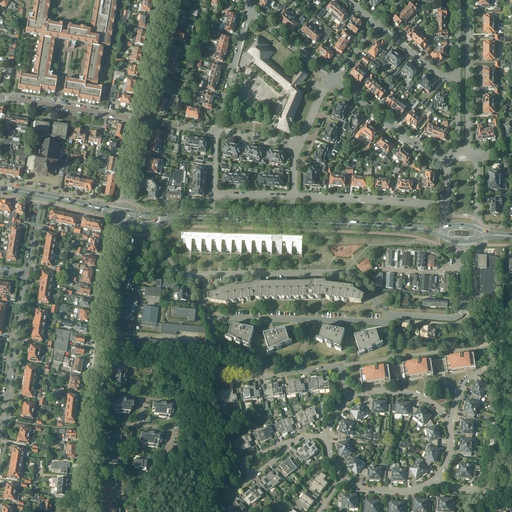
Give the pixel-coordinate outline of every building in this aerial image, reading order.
[(11,8),(12,6),(2,0),(0,3),(0,4),(6,8),(7,6),(11,8)] [(37,35),(41,36),(43,23),(46,24),(46,21),(44,21),(45,18),(46,18),(46,17),(48,10),(46,9),(47,4),(49,4),(49,3),(49,0),(34,0),(34,5),(33,4),(32,11),(33,11),(32,16),(29,16),(28,19),(28,21),(27,29),(26,29),(25,32),(26,32),(26,33),(30,34),(31,34),(31,32),(37,33),(36,35),(37,35)] [(96,0),(97,2),(96,2),(95,9),(94,15),(93,21),(93,22),(92,27),(91,31),(96,32),(94,44),(99,45),(108,46),(108,43),(109,43),(110,37),(111,31),(112,24),(113,18),(113,19),(113,18),(114,12),(114,11),(115,6),(116,0),(96,0)] [(275,4),(271,2),(266,0),(260,0),(260,1),(260,2),(260,3),(260,4),(261,5),(264,6),(263,7),(268,9),(269,6),(273,8),(275,4)] [(329,11),(332,13),(338,6),(335,4),(334,4),(332,2),(326,10),(328,11),(329,11)] [(408,6),(414,13),(415,12),(416,13),(418,11),(417,10),(419,8),(416,4),(415,4),(413,2),(408,6)] [(332,13),(337,18),(343,10),(341,8),(339,6),(338,6),(332,13)] [(414,13),(408,6),(407,7),(408,8),(403,12),(410,18),(415,13),(414,13)] [(320,19),(326,12),(323,9),(317,17),(320,19)] [(282,23),(283,24),(290,15),(284,10),(282,14),(278,19),(278,20),(280,22),(282,23)] [(342,22),(346,18),(348,15),(345,13),(346,12),(343,10),(337,18),(336,19),(341,23),(336,29),(339,31),(340,30),(343,27),(345,24),(342,22)] [(176,18),(186,20),(188,20),(189,13),(178,11),(178,12),(177,13),(176,14),(177,15),(176,18)] [(228,16),(227,19),(236,21),(235,21),(236,18),(235,16),(234,16),(234,14),(232,14),(232,13),(226,12),(225,16),(228,16)] [(287,27),(288,28),(294,20),(291,18),(293,16),(292,16),(294,14),(292,12),(290,15),(283,24),(285,26),(286,27),(287,27)] [(410,18),(403,12),(400,15),(398,14),(398,15),(404,22),(405,23),(410,18)] [(353,24),(359,29),(363,24),(357,19),(354,17),(352,15),(348,20),(351,22),(353,20),(355,22),(353,24)] [(404,22),(398,15),(393,20),(395,22),(395,23),(399,26),(404,22)] [(483,20),(483,25),(495,25),(495,21),(498,21),(498,17),(492,17),(492,15),(486,15),(486,16),(487,16),(487,17),(484,17),(484,20),(483,20)] [(185,22),(186,20),(176,18),(176,21),(175,22),(175,23),(175,24),(175,25),(184,27),(184,26),(187,26),(187,23),(185,22)] [(225,24),(234,27),(235,24),(236,24),(236,22),(235,22),(236,21),(227,19),(224,18),(224,21),(223,21),(222,24),(223,24),(225,24)] [(294,20),(288,28),(289,29),(290,30),(290,31),(292,32),(300,23),(302,24),(305,20),(303,18),(302,21),(300,19),(297,23),(294,20)] [(43,23),(41,36),(41,38),(52,40),(54,40),(54,39),(60,40),(60,39),(62,30),(63,28),(62,27),(62,26),(55,25),(49,25),(48,24),(47,24),(46,24),(43,23)] [(234,27),(225,24),(223,24),(222,30),(232,33),(233,31),(233,30),(234,30),(234,28),(234,27)] [(306,35),(312,28),(307,24),(301,31),(302,31),(302,32),(303,33),(304,33),(306,35)] [(359,29),(353,24),(352,26),(351,25),(350,25),(349,24),(347,27),(350,28),(349,28),(356,34),(357,33),(358,33),(359,31),(360,29),(359,29)] [(495,25),(483,25),(483,29),(484,29),(484,33),(487,33),(487,34),(486,34),(492,34),(492,33),(495,33),(495,25)] [(318,30),(314,26),(312,28),(306,35),(309,37),(310,38),(311,39),(318,30)] [(75,43),(88,45),(88,46),(90,46),(99,47),(99,45),(94,44),(96,32),(91,31),(91,32),(83,30),(68,27),(68,29),(67,28),(67,31),(68,31),(66,40),(67,40),(66,42),(67,42),(66,46),(66,47),(68,48),(68,42),(72,42),(72,43),(72,45),(71,45),(71,48),(74,49),(75,45),(74,45),(75,43)] [(344,36),(342,39),(349,44),(349,43),(350,43),(351,42),(351,41),(352,39),(352,38),(347,35),(348,34),(345,32),(347,30),(345,28),(343,27),(340,30),(343,32),(342,34),(344,36)] [(311,39),(314,41),(314,42),(315,42),(316,43),(322,36),(323,34),(320,32),(321,31),(322,29),(320,28),(319,30),(318,30),(311,39)] [(135,31),(133,37),(145,39),(145,37),(146,36),(146,34),(146,33),(142,32),(142,30),(137,29),(136,31),(135,31)] [(407,36),(412,40),(419,33),(413,29),(412,30),(411,30),(408,34),(407,35),(408,35),(407,36)] [(448,29),(446,29),(446,31),(439,31),(439,38),(444,38),(444,37),(448,37),(448,29)] [(218,36),(217,41),(228,44),(227,44),(229,38),(221,36),(221,34),(215,32),(209,30),(208,33),(214,35),(218,36)] [(172,39),(172,40),(183,42),(183,41),(185,42),(186,38),(185,37),(186,34),(184,34),(184,33),(177,32),(174,32),(173,36),(172,36),(172,38),(172,39)] [(417,46),(424,37),(419,33),(412,40),(413,41),(413,40),(418,44),(417,46)] [(144,42),(145,39),(133,37),(132,43),(143,46),(144,45),(144,44),(145,43),(144,42)] [(427,51),(429,48),(431,47),(432,44),(429,42),(429,43),(423,38),(424,38),(424,37),(417,46),(423,50),(424,49),(427,51)] [(41,38),(40,38),(39,42),(41,42),(40,48),(38,48),(37,56),(38,57),(37,62),(36,62),(35,71),(36,71),(36,74),(35,74),(37,74),(48,76),(48,74),(54,40),(52,40),(41,38)] [(301,97),(302,95),(300,93),(297,90),(297,89),(296,89),(308,75),(301,70),(292,81),(290,80),(291,79),(268,60),(267,61),(266,60),(272,52),(266,48),(268,46),(258,38),(244,54),(284,87),(285,86),(286,88),(285,89),(292,95),(282,119),(280,119),(280,121),(281,121),(279,126),(278,127),(290,132),(294,123),(293,123),(292,123),(293,120),(302,97),(301,97)] [(483,47),(483,51),(496,51),(496,48),(498,48),(498,42),(500,42),(505,42),(505,38),(495,38),(495,41),(495,43),(492,43),(492,42),(486,42),(487,42),(487,43),(484,43),(484,47),(483,47)] [(342,39),(338,44),(345,49),(346,48),(347,47),(347,46),(349,44),(342,39)] [(215,47),(226,50),(227,47),(228,47),(228,45),(228,44),(217,41),(215,47)] [(376,42),(372,47),(379,52),(386,43),(383,41),(382,43),(380,42),(379,44),(376,42)] [(345,49),(338,44),(334,49),(342,55),(343,52),(344,51),(345,50),(345,49)] [(321,55),(322,56),(327,49),(328,48),(325,46),(324,46),(322,45),(316,52),(318,54),(319,53),(319,54),(320,54),(321,55)] [(90,46),(88,46),(83,80),(82,82),(86,82),(95,84),(95,81),(97,81),(97,80),(98,73),(98,72),(97,72),(98,66),(99,67),(99,66),(101,59),(101,58),(99,58),(100,52),(102,52),(102,48),(99,47),(90,46)] [(170,49),(170,53),(180,55),(180,54),(179,54),(180,48),(171,46),(170,47),(170,48),(170,49)] [(438,50),(442,61),(444,60),(444,61),(445,60),(447,59),(447,58),(448,57),(446,53),(448,52),(446,48),(445,48),(444,46),(441,48),(440,46),(437,48),(438,50)] [(215,47),(214,53),(224,56),(225,55),(226,53),(225,53),(226,50),(215,47)] [(379,52),(372,47),(368,53),(375,58),(379,52)] [(327,49),(322,56),(323,57),(324,58),(325,58),(324,59),(328,62),(333,55),(338,59),(340,57),(328,48),(327,49)] [(387,57),(392,62),(398,54),(395,51),(395,52),(393,50),(387,57)] [(437,62),(438,63),(440,62),(441,62),(442,61),(438,50),(435,51),(436,53),(431,55),(433,59),(434,58),(436,63),(437,62)] [(496,60),(496,61),(498,61),(498,55),(496,55),(496,51),(483,51),(483,56),(484,56),(484,60),(487,60),(486,60),(486,61),(492,61),(492,60),(496,60)] [(168,58),(168,60),(177,62),(178,57),(179,57),(180,55),(170,53),(169,55),(168,56),(168,57),(168,58)] [(224,56),(214,53),(212,59),(222,62),(224,56)] [(398,54),(392,62),(390,64),(396,68),(403,59),(401,58),(402,57),(398,54)] [(167,64),(166,67),(177,69),(177,66),(176,65),(177,62),(168,60),(168,61),(167,61),(167,63),(167,64)] [(355,79),(361,72),(358,69),(361,65),(359,63),(351,74),(355,77),(355,78),(355,79)] [(404,73),(407,75),(414,67),(413,67),(413,66),(412,65),(411,65),(408,63),(402,71),(401,72),(403,74),(404,73)] [(209,65),(208,71),(220,74),(220,73),(219,73),(221,68),(209,65)] [(129,66),(128,75),(137,77),(137,76),(138,75),(138,73),(137,73),(138,68),(129,66)] [(176,71),(177,69),(166,67),(166,70),(165,70),(165,72),(165,73),(174,75),(175,71),(176,71)] [(412,81),(419,72),(416,69),(416,68),(415,67),(414,68),(414,67),(407,75),(406,76),(409,79),(408,80),(411,82),(411,81),(412,81)] [(483,78),(495,78),(495,70),(492,70),(492,69),(485,69),(487,69),(487,70),(484,70),(484,73),(483,73),(483,78)] [(207,76),(218,79),(218,78),(218,77),(219,77),(220,77),(220,75),(219,74),(220,74),(208,71),(207,76)] [(361,72),(355,79),(358,82),(359,81),(360,82),(364,78),(366,75),(361,72)] [(48,76),(37,74),(37,78),(27,77),(27,75),(21,74),(18,74),(17,79),(20,80),(18,90),(22,90),(23,89),(29,90),(28,91),(32,92),(36,93),(37,93),(37,91),(40,92),(40,90),(44,91),(45,90),(50,91),(50,92),(51,92),(55,93),(55,92),(56,92),(56,89),(55,89),(57,81),(56,80),(57,79),(51,78),(52,74),(48,74),(48,76)] [(123,76),(114,75),(112,83),(115,84),(116,78),(119,79),(123,79),(123,76)] [(419,84),(424,88),(430,80),(424,75),(422,78),(423,79),(419,84)] [(208,83),(212,84),(217,85),(217,84),(218,83),(217,82),(217,81),(217,80),(218,80),(218,79),(207,76),(205,82),(208,83)] [(495,82),(495,78),(483,78),(483,83),(484,83),(484,86),(486,86),(486,87),(485,87),(485,88),(492,88),(492,86),(495,86),(495,88),(494,88),(494,91),(500,91),(500,88),(497,88),(497,82),(495,82)] [(104,93),(105,88),(101,87),(95,86),(95,88),(85,86),(86,82),(82,82),(83,80),(79,79),(79,82),(73,81),(71,81),(72,79),(66,79),(66,80),(66,82),(64,90),(63,90),(63,93),(64,93),(64,94),(68,95),(68,94),(74,94),(74,96),(75,96),(78,97),(77,98),(78,98),(81,99),(80,100),(81,100),(88,101),(89,102),(89,100),(93,101),(95,101),(95,102),(95,103),(99,103),(101,93),(104,94),(104,93)] [(162,86),(172,88),(175,89),(176,82),(173,81),(167,80),(164,79),(163,82),(162,83),(162,84),(162,85),(162,86)] [(371,79),(369,83),(365,87),(371,91),(380,79),(376,83),(371,79)] [(372,93),(375,96),(381,88),(382,88),(378,85),(382,81),(380,79),(371,91),(373,93),(372,93)] [(430,80),(424,88),(429,92),(434,87),(435,88),(437,85),(430,80)] [(208,92),(209,89),(214,91),(216,86),(217,85),(212,84),(208,83),(205,82),(204,81),(202,88),(205,88),(204,91),(208,92)] [(134,87),(126,85),(123,85),(122,91),(125,92),(133,93),(133,92),(134,92),(135,91),(134,90),(134,89),(134,87)] [(170,95),(172,88),(162,86),(161,87),(160,89),(161,89),(161,90),(161,92),(164,93),(170,95)] [(381,88),(375,96),(380,100),(386,93),(381,88)] [(111,92),(110,99),(117,100),(117,99),(119,99),(120,94),(118,94),(117,94),(114,94),(115,92),(111,92)] [(438,100),(438,102),(448,102),(448,94),(447,93),(447,92),(446,92),(445,93),(445,94),(444,94),(444,95),(443,95),(437,95),(436,95),(436,96),(436,97),(436,98),(436,99),(436,100),(438,100)] [(206,95),(205,101),(213,103),(214,102),(215,101),(214,100),(214,99),(214,97),(206,95)] [(483,105),(495,105),(495,97),(492,97),(492,95),(485,95),(485,96),(486,96),(486,97),(484,97),(484,100),(483,100),(483,105)] [(132,98),(121,96),(120,103),(126,104),(126,106),(130,107),(130,105),(131,105),(132,98)] [(390,108),(397,100),(396,100),(396,101),(391,97),(385,104),(390,108)] [(397,100),(390,108),(393,110),(396,112),(401,104),(403,102),(399,98),(397,100)] [(158,101),(157,105),(166,107),(166,104),(168,105),(169,102),(167,101),(167,100),(159,99),(159,101),(158,101)] [(213,103),(205,101),(201,100),(200,103),(204,103),(203,108),(211,110),(212,109),(212,108),(213,107),(212,106),(213,103)] [(417,100),(415,103),(409,111),(411,113),(413,111),(420,103),(420,102),(417,100)] [(409,111),(415,103),(412,101),(408,106),(408,107),(406,109),(409,111)] [(345,111),(348,112),(350,106),(343,103),(343,104),(340,102),(339,104),(339,105),(337,110),(344,113),(345,111)] [(448,102),(438,102),(438,104),(436,104),(434,105),(434,107),(437,109),(443,109),(444,109),(444,110),(444,111),(445,111),(445,112),(446,112),(447,111),(448,110),(448,109),(448,102)] [(191,118),(192,118),(193,109),(187,108),(188,103),(185,103),(184,108),(187,109),(186,116),(188,117),(189,118),(190,118),(191,118)] [(400,116),(406,109),(408,107),(406,105),(404,106),(401,104),(396,112),(400,116)] [(165,110),(166,107),(157,105),(156,109),(157,109),(156,112),(164,114),(164,113),(166,114),(167,111),(165,110)] [(495,105),(483,105),(483,109),(484,109),(484,113),(486,113),(486,114),(485,114),(492,114),(492,113),(495,113),(495,105)] [(432,113),(433,114),(435,111),(429,106),(427,109),(432,114),(432,113)] [(427,109),(424,107),(423,109),(425,111),(428,113),(426,116),(427,116),(425,118),(428,119),(429,117),(432,114),(427,109)] [(199,110),(193,109),(192,118),(194,118),(195,119),(196,119),(197,119),(198,119),(198,117),(201,117),(202,112),(202,111),(199,111),(199,110)] [(348,127),(349,124),(345,122),(346,119),(343,117),(344,113),(337,110),(335,109),(335,111),(334,111),(334,112),(332,116),(340,120),(339,120),(340,120),(341,120),(340,121),(344,122),(343,125),(348,127)] [(407,122),(410,125),(416,117),(414,115),(415,113),(413,111),(411,113),(406,120),(407,121),(407,122)] [(353,126),(355,128),(356,129),(364,118),(363,117),(362,116),(359,114),(353,122),(355,124),(353,126)] [(416,117),(410,125),(411,124),(412,125),(414,127),(416,124),(419,126),(425,118),(422,115),(419,119),(416,117)] [(486,130),(487,139),(491,138),(492,140),(495,140),(495,138),(494,129),(498,129),(497,123),(497,118),(492,118),(493,118),(493,124),(493,129),(486,130)] [(115,124),(114,126),(115,127),(117,127),(116,130),(124,132),(125,129),(125,128),(125,126),(123,126),(123,125),(118,124),(119,121),(115,121),(115,124)] [(34,137),(45,139),(46,139),(46,133),(48,133),(48,131),(47,130),(48,125),(48,124),(37,122),(37,123),(34,137)] [(364,135),(366,136),(372,129),(367,124),(360,133),(363,136),(364,135)] [(53,125),(51,136),(57,137),(57,139),(59,139),(60,138),(65,139),(66,139),(68,128),(67,128),(53,125)] [(328,130),(327,132),(335,135),(337,132),(338,133),(340,128),(334,125),(333,126),(330,125),(330,127),(329,127),(328,129),(328,130)] [(432,136),(435,127),(429,125),(427,129),(426,131),(424,134),(429,135),(428,136),(431,137),(431,136),(432,136)] [(481,140),(483,140),(484,141),(485,141),(486,141),(486,140),(487,140),(487,139),(486,130),(480,130),(480,129),(484,129),(484,125),(478,125),(477,139),(481,139),(481,140)] [(438,138),(441,129),(435,127),(432,136),(434,137),(434,138),(437,139),(437,138),(438,138)] [(70,136),(68,144),(72,144),(72,139),(75,140),(78,140),(80,130),(79,130),(78,129),(77,129),(76,129),(75,129),(75,131),(73,131),(73,136),(70,136)] [(378,133),(372,129),(366,136),(370,139),(369,140),(371,142),(378,133)] [(441,129),(438,138),(439,139),(442,139),(442,140),(446,140),(446,139),(447,139),(447,135),(447,134),(447,131),(443,130),(441,129)] [(153,131),(151,138),(161,140),(162,133),(153,131)] [(335,135),(327,132),(326,131),(325,133),(324,133),(324,135),(324,136),(323,138),(335,144),(334,147),(338,149),(340,146),(335,144),(336,141),(338,137),(335,135)] [(188,147),(188,151),(187,153),(190,154),(191,148),(191,143),(192,143),(193,138),(184,137),(183,140),(185,141),(184,147),(188,147)] [(150,145),(159,146),(161,147),(162,140),(161,140),(151,138),(150,145)] [(197,158),(198,152),(200,139),(193,138),(192,143),(191,143),(191,148),(190,154),(189,157),(197,158)] [(381,151),(382,150),(388,142),(385,139),(384,140),(382,138),(376,147),(381,151)] [(107,139),(106,141),(112,142),(111,146),(110,153),(114,153),(115,152),(119,153),(120,148),(117,148),(118,143),(114,142),(114,143),(112,142),(113,140),(110,139),(107,139)] [(33,167),(33,170),(35,170),(35,174),(37,174),(41,175),(42,175),(42,176),(46,177),(46,176),(47,176),(47,175),(51,176),(53,177),(54,173),(56,174),(56,171),(58,158),(59,155),(56,155),(58,144),(56,143),(43,141),(40,141),(38,152),(36,152),(36,154),(34,167),(33,167)] [(388,142),(382,150),(385,152),(383,155),(386,157),(393,147),(391,145),(392,144),(388,142)] [(227,156),(231,157),(231,156),(233,144),(230,143),(229,144),(226,144),(226,146),(224,146),(223,151),(223,155),(227,156)] [(236,144),(233,144),(231,156),(237,157),(237,155),(237,156),(238,153),(240,153),(240,148),(239,148),(239,146),(236,145),(236,144)] [(158,154),(159,146),(150,145),(148,152),(158,154)] [(318,152),(318,153),(326,157),(328,153),(332,155),(334,151),(337,152),(338,149),(334,147),(332,150),(324,147),(321,146),(320,150),(319,150),(318,152)] [(247,159),(253,160),(255,147),(252,147),(251,148),(248,147),(248,150),(246,149),(245,154),(247,155),(247,157),(247,159)] [(255,147),(253,160),(259,161),(259,159),(260,159),(260,157),(262,157),(263,152),(261,152),(261,149),(258,149),(258,148),(255,147)] [(18,149),(17,156),(26,158),(27,153),(23,153),(23,150),(18,149)] [(401,161),(407,153),(404,150),(403,151),(399,149),(396,153),(394,156),(401,161)] [(275,163),(277,151),(274,150),(274,151),(270,151),(270,153),(268,153),(268,158),(269,158),(269,161),(269,162),(275,163)] [(277,151),(275,163),(281,164),(282,163),(282,160),(284,160),(285,155),(283,155),(283,153),(280,152),(280,151),(277,151)] [(326,157),(318,153),(317,153),(316,155),(315,155),(314,156),(315,157),(314,160),(325,165),(326,161),(325,160),(326,157)] [(407,153),(401,161),(408,166),(413,159),(410,156),(410,155),(407,153)] [(109,158),(107,165),(115,166),(116,163),(117,163),(118,160),(117,160),(117,159),(109,158)] [(148,164),(148,165),(160,167),(161,162),(156,161),(156,159),(153,159),(153,160),(149,159),(149,160),(148,160),(147,164),(148,164)] [(418,167),(418,175),(421,175),(424,175),(424,179),(436,180),(437,176),(435,175),(436,173),(435,173),(435,171),(432,171),(426,170),(426,167),(426,164),(424,164),(419,162),(417,167),(418,167)] [(98,169),(98,172),(104,173),(106,173),(107,172),(114,173),(115,173),(116,170),(115,170),(115,166),(107,165),(105,164),(104,170),(98,169)] [(160,167),(148,165),(147,172),(159,175),(160,172),(163,172),(163,168),(162,167),(160,167)] [(488,180),(502,180),(502,170),(501,170),(501,166),(498,166),(497,166),(497,168),(498,168),(498,171),(496,171),(493,171),(493,172),(489,172),(489,176),(488,176),(488,180)] [(308,173),(308,174),(317,178),(320,171),(310,167),(309,171),(308,171),(308,172),(308,173)] [(346,175),(346,173),(349,174),(350,168),(346,168),(346,172),(342,172),(343,176),(338,176),(338,186),(342,187),(342,186),(345,186),(345,184),(346,179),(345,179),(346,175)] [(360,177),(360,188),(364,188),(364,187),(367,187),(367,185),(368,180),(367,180),(368,176),(368,175),(371,175),(372,169),(368,169),(368,172),(364,172),(364,177),(360,177)] [(168,181),(167,181),(165,195),(165,198),(169,198),(168,200),(176,200),(176,201),(179,201),(179,200),(180,201),(181,181),(184,181),(185,171),(172,170),(171,175),(170,179),(169,179),(168,181)] [(233,184),(234,174),(229,173),(229,171),(226,170),(225,174),(225,181),(226,181),(226,184),(229,184),(230,185),(232,185),(232,184),(233,184)] [(233,184),(240,185),(241,174),(234,174),(233,184)] [(246,175),(241,174),(240,185),(241,185),(243,186),(244,185),(247,185),(247,183),(248,183),(249,176),(246,176),(246,175)] [(317,178),(308,174),(307,175),(306,175),(306,178),(305,178),(305,185),(310,185),(311,185),(317,185),(317,186),(317,185),(321,186),(321,185),(320,185),(320,182),(317,182),(317,178)] [(67,175),(65,185),(67,185),(68,185),(69,186),(68,186),(71,187),(72,186),(72,187),(74,178),(70,177),(70,176),(67,175)] [(355,187),(360,188),(360,177),(356,177),(356,176),(353,175),(353,180),(352,180),(352,184),(352,186),(355,187)] [(74,178),(72,187),(73,187),(72,187),(73,188),(73,187),(75,187),(75,188),(77,188),(78,188),(80,180),(80,177),(75,176),(74,178)] [(108,176),(107,183),(115,184),(116,177),(108,176)] [(266,186),(267,176),(263,176),(259,176),(259,183),(260,183),(259,185),(263,185),(264,186),(265,186),(266,186)] [(266,186),(274,186),(275,177),(267,176),(266,186)] [(378,190),(382,190),(383,180),(378,179),(378,176),(375,176),(374,186),(374,188),(378,188),(378,190)] [(277,177),(275,177),(274,186),(275,186),(275,187),(277,187),(278,186),(281,187),(281,184),(283,184),(283,177),(277,177)] [(144,188),(153,182),(152,181),(152,179),(146,178),(146,179),(142,179),(142,180),(141,180),(141,183),(141,184),(142,184),(142,188),(144,188)] [(387,180),(383,180),(382,190),(386,190),(386,189),(389,189),(389,187),(391,187),(391,188),(392,178),(388,178),(388,180),(387,180)] [(401,191),(405,191),(406,180),(402,180),(402,179),(397,179),(397,190),(401,190),(401,191)] [(436,184),(436,180),(424,179),(423,183),(423,187),(425,188),(433,188),(433,186),(434,186),(435,184),(436,184)] [(85,181),(83,189),(84,189),(85,190),(86,191),(87,190),(88,190),(91,191),(93,182),(89,181),(85,180),(85,181)] [(412,188),(414,188),(413,189),(414,189),(414,182),(413,182),(413,181),(406,180),(405,191),(409,192),(409,190),(412,191),(412,188)] [(502,180),(488,180),(488,185),(489,185),(489,188),(492,188),(492,189),(490,189),(490,190),(496,190),(496,192),(496,193),(501,193),(501,191),(504,191),(504,180),(502,180)] [(147,191),(148,194),(156,188),(153,182),(144,188),(145,188),(145,189),(145,190),(146,191),(147,191)] [(157,187),(156,188),(148,194),(148,197),(152,197),(151,198),(152,198),(152,199),(156,200),(156,199),(157,199),(157,195),(159,195),(159,189),(157,187)] [(104,189),(103,195),(113,197),(114,191),(106,189),(104,189)] [(492,214),(494,214),(494,215),(495,215),(495,216),(496,216),(496,215),(497,215),(497,214),(499,214),(499,206),(506,206),(506,199),(507,199),(507,195),(506,195),(506,193),(506,192),(503,192),(503,195),(501,195),(501,199),(502,199),(502,200),(499,200),(492,200),(489,200),(488,200),(488,204),(489,203),(489,204),(491,204),(491,213),(492,213),(492,214)] [(17,211),(16,214),(17,214),(23,215),(24,214),(25,211),(24,211),(25,206),(25,205),(21,204),(21,205),(18,204),(17,211)] [(50,216),(49,219),(49,220),(56,222),(58,213),(56,212),(52,211),(51,211),(50,216)] [(64,214),(62,223),(68,224),(70,215),(68,215),(68,214),(64,214)] [(70,215),(68,224),(75,226),(77,217),(73,216),(70,215)] [(82,222),(81,227),(88,229),(90,220),(89,220),(90,219),(86,218),(86,219),(83,218),(82,222)] [(94,230),(94,231),(96,231),(96,230),(101,231),(102,227),(101,227),(102,222),(101,222),(98,221),(96,221),(94,230)] [(11,224),(10,234),(11,234),(20,236),(20,235),(21,232),(21,229),(18,229),(19,224),(15,223),(12,223),(11,224)] [(181,239),(181,245),(186,245),(187,249),(192,249),(192,245),(192,232),(182,232),(182,233),(181,239)] [(192,232),(192,245),(196,245),(197,249),(202,249),(202,245),(202,233),(192,232)] [(202,233),(202,245),(206,245),(207,250),(212,250),(212,246),(212,233),(202,233)] [(212,233),(212,246),(216,246),(217,250),(222,250),(222,246),(222,233),(212,233)] [(222,233),(222,246),(226,246),(227,250),(232,250),(232,246),(232,234),(222,233)] [(47,236),(46,240),(47,240),(46,240),(55,242),(56,235),(48,234),(47,237),(47,236)] [(232,234),(232,246),(236,246),(237,251),(242,251),(242,247),(242,234),(232,234)] [(242,234),(242,247),(246,247),(247,251),(252,251),(252,247),(252,234),(242,234)] [(252,234),(252,247),(256,247),(257,251),(262,251),(262,247),(262,235),(252,234)] [(262,235),(262,247),(266,247),(267,251),(272,252),(272,248),(272,235),(262,235)] [(272,235),(272,248),(276,248),(277,252),(282,252),(282,248),(282,235),(272,235)] [(282,235),(282,248),(286,248),(287,252),(292,252),(292,248),(292,236),(282,235)] [(292,236),(292,248),(296,248),(297,252),(302,253),(302,249),(302,241),(302,236),(292,236)] [(8,240),(7,246),(9,246),(18,248),(18,247),(18,248),(19,244),(18,244),(19,242),(10,240),(8,240)] [(126,256),(126,266),(140,267),(140,270),(142,270),(142,267),(146,267),(146,257),(147,248),(144,248),(126,247),(126,254),(125,254),(125,256),(126,256)] [(0,253),(0,258),(3,259),(3,255),(7,256),(7,259),(7,260),(11,260),(16,261),(16,260),(17,257),(16,256),(17,254),(8,252),(6,252),(1,251),(0,251),(0,253)] [(43,255),(43,258),(52,260),(55,260),(56,254),(53,254),(44,252),(44,255),(43,255)] [(82,256),(82,259),(85,260),(84,264),(94,266),(94,265),(95,265),(95,263),(95,262),(95,258),(86,256),(86,257),(82,256)] [(479,269),(480,295),(497,294),(497,258),(487,258),(487,256),(486,256),(482,256),(478,256),(478,258),(478,264),(478,267),(480,267),(480,269),(479,269)] [(42,261),(42,264),(42,265),(51,267),(53,267),(54,263),(56,264),(56,261),(55,260),(52,260),(43,258),(43,261),(42,261)] [(74,264),(73,267),(77,268),(79,269),(79,270),(82,271),(82,274),(92,277),(93,273),(94,270),(85,268),(85,266),(74,264)] [(40,275),(40,279),(42,280),(52,281),(53,274),(42,272),(41,275),(40,275)] [(80,278),(79,281),(91,284),(91,281),(92,277),(82,274),(82,275),(83,275),(83,278),(80,278)] [(40,279),(39,280),(42,280),(41,283),(40,282),(40,287),(51,289),(52,281),(42,280),(40,279)] [(4,284),(2,294),(3,294),(3,297),(6,298),(6,294),(10,295),(10,294),(11,294),(11,290),(10,290),(11,284),(6,283),(6,284),(4,284)] [(254,284),(254,285),(254,294),(253,294),(254,297),(251,297),(252,299),(256,299),(256,300),(322,299),(321,299),(322,298),(326,298),(326,297),(324,296),(325,294),(326,285),(326,283),(323,283),(257,284),(254,284)] [(209,295),(209,296),(209,297),(209,298),(209,299),(209,300),(209,301),(226,304),(227,302),(230,302),(234,303),(235,301),(237,301),(241,302),(242,300),(244,300),(248,301),(248,300),(249,299),(251,299),(252,299),(251,297),(254,297),(253,294),(254,294),(254,285),(251,286),(251,288),(248,288),(248,289),(240,289),(240,290),(233,290),(233,291),(226,291),(226,292),(222,292),(222,293),(219,293),(209,295)] [(361,303),(362,302),(363,300),(363,299),(363,298),(364,297),(354,291),(353,291),(352,291),(352,289),(353,289),(330,286),(329,286),(326,285),(325,294),(324,296),(326,297),(326,298),(332,301),(333,299),(339,302),(341,300),(346,303),(348,301),(361,303)] [(77,286),(76,293),(80,293),(80,294),(89,295),(90,288),(81,286),(81,287),(77,286)] [(38,294),(39,294),(50,296),(51,289),(40,287),(39,291),(40,292),(39,294),(38,294)] [(152,297),(159,297),(160,298),(161,289),(160,289),(156,289),(147,288),(146,288),(148,292),(148,296),(152,297)] [(178,290),(174,290),(174,296),(178,296),(178,301),(186,301),(186,297),(186,293),(186,289),(178,289),(178,290)] [(38,294),(37,299),(38,299),(38,302),(38,303),(39,303),(39,304),(40,304),(41,304),(42,303),(42,302),(48,303),(50,296),(39,294),(38,294)] [(121,298),(121,305),(130,306),(132,306),(135,306),(136,306),(137,307),(139,307),(139,303),(137,303),(137,300),(131,299),(121,298)] [(75,299),(75,302),(78,302),(77,306),(89,308),(90,308),(91,305),(90,305),(90,302),(87,301),(85,301),(84,301),(78,300),(76,299),(75,299)] [(0,311),(5,313),(6,313),(7,309),(8,308),(9,307),(8,306),(8,305),(0,304),(0,311)] [(144,307),(142,323),(156,323),(158,308),(144,306),(144,307)] [(175,309),(174,316),(189,317),(189,322),(194,323),(195,311),(175,309)] [(34,311),(34,312),(34,313),(35,313),(35,317),(46,319),(47,312),(36,310),(35,310),(34,311)] [(34,320),(33,325),(45,326),(46,319),(35,317),(35,318),(35,320),(34,320)] [(58,320),(57,324),(71,327),(72,323),(62,321),(62,319),(58,318),(58,320)] [(258,331),(254,329),(248,328),(243,327),(233,323),(232,325),(228,337),(226,344),(247,350),(249,346),(250,343),(268,349),(269,352),(271,356),(292,349),(289,342),(290,342),(286,330),(274,332),(264,335),(262,330),(258,331)] [(160,334),(174,335),(174,331),(189,332),(197,333),(204,334),(205,327),(204,327),(201,327),(196,327),(190,326),(161,324),(161,327),(160,334)] [(33,325),(33,329),(33,332),(43,333),(45,326),(33,325)] [(77,325),(75,331),(77,332),(85,333),(86,333),(87,332),(87,331),(86,330),(87,327),(78,325),(77,325)] [(324,325),(317,346),(338,352),(340,349),(340,346),(341,345),(359,352),(360,354),(362,358),(383,351),(376,332),(360,336),(355,337),(353,332),(349,333),(345,332),(339,330),(334,329),(333,328),(324,325)] [(421,329),(421,335),(424,335),(424,338),(435,338),(435,333),(432,333),(433,327),(427,327),(427,330),(421,329)] [(54,350),(64,352),(66,353),(66,351),(68,341),(71,341),(72,333),(56,330),(56,333),(55,336),(55,341),(54,346),(54,350)] [(32,332),(31,336),(32,336),(32,339),(42,341),(43,333),(33,332),(32,332)] [(72,333),(71,341),(75,342),(81,343),(80,344),(83,345),(84,341),(84,340),(85,339),(84,338),(84,337),(76,336),(76,334),(72,333)] [(127,347),(128,345),(128,338),(130,338),(130,336),(121,335),(121,337),(120,337),(120,344),(124,345),(124,347),(127,347)] [(177,343),(142,340),(142,341),(133,340),(132,345),(128,345),(127,347),(141,348),(155,349),(160,349),(196,352),(207,353),(208,342),(205,341),(205,345),(177,343)] [(29,348),(28,353),(40,355),(41,347),(31,346),(30,349),(29,348)] [(51,368),(51,370),(58,371),(58,369),(59,365),(61,364),(62,364),(62,363),(67,364),(68,362),(67,358),(63,357),(64,352),(54,350),(51,364),(51,368)] [(28,353),(28,357),(29,358),(28,360),(38,362),(41,363),(42,359),(39,359),(40,355),(28,353)] [(358,381),(358,382),(359,383),(359,384),(360,384),(361,385),(362,385),(362,386),(363,386),(362,385),(367,384),(377,382),(379,382),(385,381),(390,381),(390,382),(391,382),(390,380),(405,378),(405,380),(405,378),(410,378),(419,376),(422,376),(423,376),(428,375),(433,374),(433,376),(433,374),(441,373),(445,373),(447,372),(447,374),(448,374),(447,372),(451,372),(452,372),(462,370),(464,370),(470,369),(475,368),(475,370),(476,370),(475,368),(476,368),(477,367),(478,367),(478,366),(478,365),(478,364),(477,363),(476,362),(475,362),(473,355),(470,354),(470,355),(462,356),(460,356),(460,357),(459,357),(454,357),(449,358),(448,357),(445,359),(431,361),(427,360),(427,361),(428,361),(420,362),(418,362),(418,363),(416,363),(412,364),(407,364),(406,364),(403,365),(388,367),(385,367),(377,369),(377,368),(375,368),(375,369),(364,371),(363,370),(364,370),(363,370),(360,371),(361,378),(360,379),(359,379),(359,380),(358,381)] [(73,362),(72,365),(82,367),(82,364),(83,364),(84,362),(83,361),(75,359),(75,362),(73,362)] [(71,368),(70,371),(71,371),(73,372),(78,373),(81,374),(81,373),(82,373),(82,371),(81,370),(82,367),(72,365),(71,368)] [(26,369),(25,374),(36,376),(37,373),(37,372),(38,372),(40,371),(40,368),(37,367),(36,368),(27,367),(26,370),(26,369)] [(116,372),(115,376),(125,377),(127,377),(127,373),(129,374),(130,371),(115,369),(115,372),(116,372)] [(24,377),(24,381),(35,383),(36,376),(25,374),(26,375),(25,377),(24,377)] [(67,376),(66,382),(69,383),(79,385),(80,380),(79,380),(80,378),(67,376)] [(125,377),(115,376),(115,380),(116,381),(115,383),(118,383),(118,384),(122,384),(125,384),(126,381),(124,381),(125,377)] [(323,377),(317,378),(319,391),(329,389),(329,384),(330,384),(331,384),(331,383),(331,382),(330,382),(330,381),(330,380),(330,379),(329,379),(329,378),(328,378),(325,378),(325,379),(323,379),(323,377)] [(311,384),(308,385),(309,392),(319,391),(317,378),(311,379),(311,384)] [(300,380),(294,381),(296,394),(305,393),(305,388),(304,385),(301,386),(300,380)] [(479,383),(478,382),(477,382),(476,384),(475,383),(473,386),(484,392),(487,387),(485,386),(487,383),(481,380),(479,383)] [(24,381),(23,386),(24,386),(23,388),(23,389),(34,391),(34,390),(35,383),(24,381)] [(287,385),(284,385),(285,392),(286,392),(287,396),(296,394),(294,381),(288,382),(289,386),(289,387),(287,388),(287,385)] [(69,383),(68,389),(77,391),(78,389),(79,385),(69,383)] [(278,384),(272,385),(274,397),(285,395),(285,392),(284,385),(280,385),(281,389),(279,389),(278,384)] [(267,391),(263,391),(264,398),(274,397),(272,385),(266,385),(267,391)] [(471,397),(472,398),(472,397),(479,401),(481,398),(484,392),(473,386),(471,390),(472,391),(471,392),(473,393),(471,397)] [(255,387),(249,388),(251,400),(260,399),(263,399),(262,395),(261,388),(258,389),(258,392),(256,392),(255,387)] [(19,394),(20,395),(21,396),(32,397),(35,398),(36,391),(34,391),(23,389),(23,388),(22,388),(22,392),(21,392),(20,392),(20,393),(19,394)] [(241,394),(242,402),(251,400),(249,388),(243,389),(244,394),(241,394)] [(225,391),(227,404),(238,402),(237,395),(236,395),(233,395),(233,390),(225,391)] [(221,392),(221,393),(218,393),(219,401),(218,401),(218,404),(219,404),(219,405),(227,404),(225,391),(221,392)] [(68,395),(67,402),(77,403),(78,403),(78,398),(78,396),(68,395)] [(466,402),(464,406),(476,410),(478,404),(479,401),(472,397),(472,398),(471,400),(471,401),(469,401),(468,403),(466,402)] [(113,399),(112,407),(114,408),(114,410),(118,411),(118,413),(126,414),(126,412),(130,412),(131,409),(133,410),(134,401),(126,400),(124,400),(125,398),(124,398),(124,400),(121,399),(121,400),(113,399)] [(368,405),(369,411),(372,411),(373,411),(373,413),(379,413),(380,400),(374,400),(374,402),(373,402),(373,404),(368,405)] [(380,400),(379,413),(385,413),(385,411),(390,412),(391,405),(386,405),(386,403),(385,402),(385,401),(380,400)] [(392,405),(392,412),(396,412),(396,414),(403,414),(403,402),(398,402),(398,403),(397,403),(397,405),(392,405)] [(403,402),(403,414),(409,415),(409,413),(410,413),(412,414),(414,408),(409,406),(410,404),(409,404),(409,402),(403,402)] [(24,403),(23,410),(34,412),(35,405),(24,403)] [(153,403),(152,412),(154,412),(154,415),(158,415),(158,417),(165,418),(166,416),(170,416),(171,414),(173,414),(174,406),(166,405),(166,404),(164,404),(165,403),(164,403),(164,404),(161,404),(153,403)] [(360,404),(356,407),(362,417),(367,414),(370,413),(369,411),(368,405),(367,405),(363,406),(362,405),(361,405),(360,404)] [(474,416),(476,410),(464,406),(463,410),(466,411),(465,413),(467,413),(467,414),(466,417),(474,419),(474,416)] [(349,417),(348,417),(354,421),(355,420),(356,419),(357,421),(362,417),(356,407),(351,409),(352,411),(351,411),(352,413),(349,417)] [(64,408),(64,415),(66,415),(76,416),(76,414),(77,414),(77,410),(67,409),(64,408)] [(314,408),(304,413),(309,424),(314,422),(312,417),(314,416),(316,420),(319,419),(318,419),(319,419),(319,418),(319,417),(319,416),(319,415),(319,414),(318,413),(318,412),(316,413),(314,408)] [(414,408),(412,414),(414,415),(415,415),(414,417),(419,421),(427,411),(422,408),(421,409),(419,410),(415,408),(414,408)] [(23,410),(22,414),(23,415),(22,418),(33,419),(34,412),(23,410)] [(427,411),(419,421),(423,425),(425,423),(425,424),(427,426),(432,422),(429,418),(430,416),(431,415),(427,411)] [(295,416),(294,417),(296,424),(298,423),(301,422),(303,427),(309,424),(304,413),(295,416)] [(63,422),(63,423),(63,425),(67,425),(68,423),(75,424),(75,421),(76,421),(76,417),(76,416),(66,415),(64,415),(63,422)] [(292,418),(283,421),(288,433),(293,430),(291,426),(294,424),(296,424),(294,417),(293,416),(291,416),(292,418)] [(342,421),(340,426),(351,430),(353,425),(352,424),(352,423),(354,421),(348,417),(345,421),(343,421),(343,422),(342,421)] [(473,428),(473,422),(477,422),(477,419),(474,419),(466,417),(466,420),(466,421),(464,421),(464,423),(461,423),(461,427),(473,428)] [(283,421),(274,425),(277,432),(280,430),(282,435),(288,433),(283,421)] [(428,429),(426,429),(428,435),(440,432),(439,427),(437,428),(437,427),(435,427),(432,423),(432,422),(427,426),(428,428),(428,429)] [(273,433),(270,426),(262,430),(267,441),(272,439),(270,434),(273,433)] [(340,426),(338,431),(339,431),(339,432),(341,433),(340,438),(347,439),(347,437),(347,436),(349,436),(351,430),(340,426)] [(472,437),(473,428),(461,427),(460,431),(463,431),(463,434),(465,434),(465,437),(472,437)] [(19,430),(18,435),(30,437),(31,434),(32,433),(35,434),(35,433),(35,431),(34,430),(31,429),(21,428),(20,431),(19,430)] [(56,429),(56,433),(59,433),(59,434),(63,434),(63,438),(66,438),(66,439),(75,439),(75,438),(76,437),(76,436),(76,435),(76,432),(73,432),(73,431),(69,431),(69,432),(65,432),(65,429),(56,429)] [(267,441),(262,430),(253,433),(256,440),(259,439),(261,444),(267,441)] [(109,435),(108,439),(109,439),(109,443),(110,443),(109,447),(118,448),(118,444),(120,444),(121,436),(127,437),(127,433),(119,432),(119,436),(109,435)] [(141,433),(140,441),(142,441),(142,444),(146,445),(146,447),(154,448),(154,446),(158,446),(159,443),(161,444),(162,435),(154,434),(152,434),(153,432),(152,432),(152,434),(149,433),(149,434),(141,433)] [(440,432),(428,435),(429,441),(431,441),(431,442),(431,444),(438,445),(438,444),(438,439),(440,439),(440,438),(441,437),(440,432)] [(18,435),(17,442),(28,444),(30,437),(18,435)] [(249,435),(241,438),(245,450),(251,448),(250,446),(253,445),(253,446),(254,445),(252,442),(249,435)] [(472,437),(465,437),(465,440),(463,440),(462,442),(460,442),(459,446),(472,447),(472,437)] [(241,438),(232,442),(235,449),(238,447),(240,452),(245,450),(241,438)] [(338,445),(337,446),(338,451),(350,448),(349,442),(347,442),(346,441),(347,439),(340,438),(340,439),(340,444),(338,444),(338,445)] [(302,448),(310,458),(318,451),(315,447),(317,446),(317,447),(317,446),(316,445),(315,444),(314,443),(313,443),(312,442),(311,442),(309,444),(312,447),(310,448),(307,444),(302,448)] [(429,447),(427,453),(438,457),(440,452),(439,452),(439,451),(437,450),(438,445),(431,444),(431,445),(431,446),(431,447),(429,447)] [(471,456),(472,447),(459,446),(459,450),(462,450),(462,452),(464,453),(464,456),(471,456)] [(12,451),(11,455),(12,455),(23,457),(25,457),(27,450),(25,450),(20,449),(18,448),(18,449),(16,448),(15,448),(14,448),(13,448),(13,451),(12,451)] [(303,464),(310,458),(302,448),(297,452),(301,456),(298,458),(303,464)] [(350,448),(338,451),(339,456),(341,455),(341,456),(343,456),(345,460),(346,461),(351,457),(350,455),(350,454),(352,454),(350,448)] [(62,456),(62,460),(67,460),(67,457),(75,457),(75,456),(76,451),(67,451),(67,454),(63,454),(62,456)] [(426,460),(424,462),(429,466),(430,466),(433,462),(434,462),(435,461),(436,462),(438,457),(427,453),(424,458),(426,459),(426,460)] [(11,458),(10,462),(22,464),(23,457),(12,455),(11,458)] [(106,464),(105,469),(111,469),(110,472),(115,473),(115,470),(117,470),(118,465),(121,465),(121,462),(121,458),(114,457),(113,461),(107,460),(107,464),(106,464)] [(136,460),(135,469),(138,469),(138,470),(146,471),(147,461),(149,461),(149,458),(143,457),(143,460),(142,460),(139,460),(139,461),(136,460)] [(351,457),(346,461),(349,465),(348,466),(348,467),(347,468),(351,472),(359,462),(354,458),(353,460),(352,459),(351,457)] [(289,459),(285,462),(293,472),(300,467),(295,461),(292,463),(289,459)] [(359,462),(351,472),(355,475),(356,474),(357,474),(358,473),(363,475),(366,469),(364,468),(363,468),(364,466),(365,464),(361,460),(360,462),(359,462)] [(457,479),(458,479),(465,479),(466,465),(466,461),(460,461),(459,465),(460,465),(459,474),(457,474),(456,474),(455,474),(455,475),(454,475),(454,476),(454,477),(455,478),(456,479),(457,479)] [(10,466),(10,470),(20,471),(21,471),(22,464),(10,462),(10,466)] [(293,472),(285,462),(280,466),(283,470),(280,473),(285,478),(293,472)] [(421,462),(416,466),(422,476),(427,473),(426,472),(427,472),(426,470),(429,466),(424,462),(423,463),(422,464),(421,462)] [(51,463),(51,469),(61,470),(60,474),(67,474),(67,468),(69,468),(69,463),(51,463)] [(466,465),(465,479),(469,480),(469,477),(475,477),(475,471),(480,471),(480,469),(480,468),(480,467),(479,466),(478,466),(466,465)] [(410,471),(408,472),(410,478),(415,477),(416,478),(417,478),(418,479),(422,476),(416,466),(410,469),(411,471),(410,471)] [(387,478),(392,478),(392,480),(393,480),(393,482),(398,482),(399,472),(399,470),(399,467),(393,467),(393,470),(390,469),(390,472),(388,471),(388,472),(387,478)] [(366,469),(363,475),(364,475),(368,477),(368,479),(369,479),(369,481),(374,481),(375,468),(369,468),(369,470),(368,470),(366,469)] [(375,468),(374,481),(380,481),(380,480),(381,480),(381,478),(386,478),(386,472),(386,471),(381,471),(382,469),(375,468)] [(8,472),(8,473),(9,473),(9,474),(8,477),(9,477),(10,477),(11,477),(13,477),(13,478),(15,478),(19,478),(20,474),(19,474),(20,472),(20,471),(10,470),(9,470),(8,472)] [(399,472),(398,482),(403,483),(404,481),(405,481),(405,479),(410,478),(408,472),(406,472),(405,472),(405,470),(399,470),(399,472)] [(271,473),(267,477),(275,487),(282,481),(279,478),(281,476),(277,471),(274,474),(276,476),(275,477),(271,473)] [(326,474),(325,473),(325,474),(326,474),(325,475),(321,472),(314,481),(324,489),(328,484),(324,481),(325,479),(328,481),(330,479),(330,478),(329,477),(329,476),(328,476),(328,475),(327,475),(326,474)] [(275,487),(267,477),(262,481),(265,485),(263,487),(267,493),(275,487)] [(53,478),(52,484),(55,484),(55,488),(57,488),(67,489),(67,482),(68,480),(68,479),(67,479),(63,479),(62,479),(53,478)] [(324,489),(314,481),(308,489),(314,493),(316,490),(320,493),(324,489)] [(6,487),(5,491),(16,493),(17,489),(18,490),(18,486),(14,485),(12,485),(7,484),(6,488),(6,487)] [(257,501),(264,495),(259,489),(257,491),(254,487),(249,491),(257,501)] [(54,491),(53,497),(59,498),(59,495),(65,495),(66,496),(67,489),(57,488),(57,492),(54,491)] [(5,491),(4,495),(5,495),(4,499),(9,500),(11,500),(12,500),(12,502),(16,503),(16,504),(18,504),(18,501),(19,498),(15,498),(16,493),(5,491)] [(250,507),(257,501),(249,491),(244,495),(247,499),(246,500),(244,498),(241,500),(245,505),(247,504),(250,507)] [(310,507),(314,502),(310,499),(312,496),(306,492),(300,499),(310,507)] [(338,502),(338,508),(342,508),(342,511),(348,511),(349,508),(350,494),(341,493),(340,494),(339,494),(338,495),(338,496),(338,497),(339,498),(340,498),(340,499),(343,499),(343,502),(343,503),(338,502)] [(350,494),(349,508),(358,509),(359,497),(353,497),(353,494),(350,494)] [(420,511),(421,499),(417,498),(417,501),(412,501),(410,511),(420,511)] [(435,511),(443,511),(444,511),(445,498),(441,498),(441,500),(436,500),(435,511)] [(445,498),(444,511),(454,511),(454,509),(455,508),(454,507),(455,501),(449,501),(449,498),(445,498)] [(105,506),(105,508),(106,509),(116,508),(115,504),(117,504),(117,502),(120,502),(120,499),(111,499),(111,502),(105,502),(105,505),(105,506)] [(310,507),(300,499),(295,507),(301,511),(303,509),(307,511),(310,507)] [(421,499),(420,511),(430,511),(431,502),(425,502),(425,499),(421,499)] [(39,505),(39,509),(50,511),(50,508),(51,508),(51,506),(52,505),(52,502),(45,500),(44,506),(39,505)] [(372,511),(373,500),(369,500),(369,502),(363,502),(362,511),(372,511)] [(373,500),(372,511),(381,511),(383,503),(377,503),(377,500),(373,500)] [(396,511),(397,501),(393,501),(393,504),(387,504),(386,511),(396,511)] [(406,511),(407,505),(401,505),(401,502),(397,501),(396,511),(406,511)] [(236,511),(243,511),(246,510),(242,504),(239,506),(236,502),(231,506),(236,511)]
